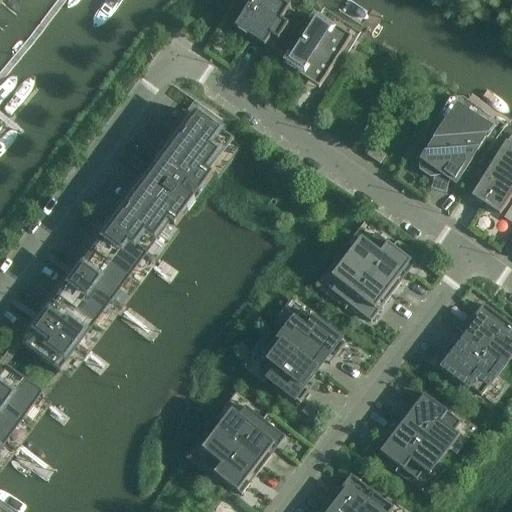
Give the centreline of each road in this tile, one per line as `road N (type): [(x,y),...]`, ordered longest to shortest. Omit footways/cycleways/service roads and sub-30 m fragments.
road 1 (residential): [(470,259),(195,74),(162,77),(0,291)]
road 2 (residential): [(283,511),(470,259)]
